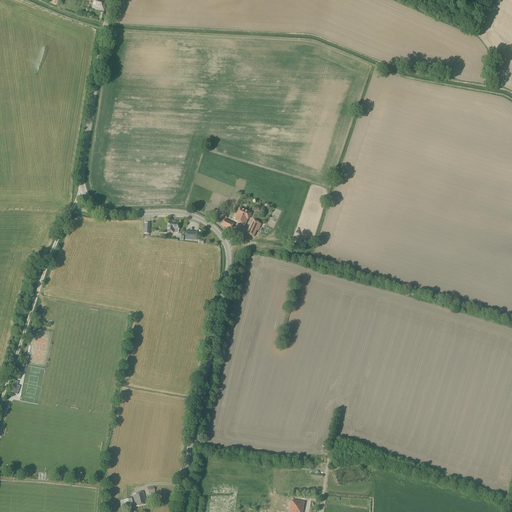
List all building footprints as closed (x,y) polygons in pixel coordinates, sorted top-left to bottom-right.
[(103,11),(107,0),(105,0),(94,0),(92,8),(103,11)] [(248,220),(251,214),(240,209),(237,214),(237,215),(235,221),(245,226),(248,219),(248,220)] [(231,230),(234,224),(224,220),(222,226),(231,230)] [(258,231),(261,225),(253,220),(246,234),(254,237),(257,231),(258,231)] [(185,238),(185,240),(196,241),(196,233),(189,233),(188,238),(185,238)] [(17,395),(19,387),(17,386),(18,382),(15,382),(10,395),(13,396),(14,394),(17,395)] [(136,507),(146,505),(143,493),(133,495),(136,507)] [(121,508),(133,505),(131,498),(120,501),(121,508)] [(302,511),(304,503),(291,500),(288,511),(302,511)]
